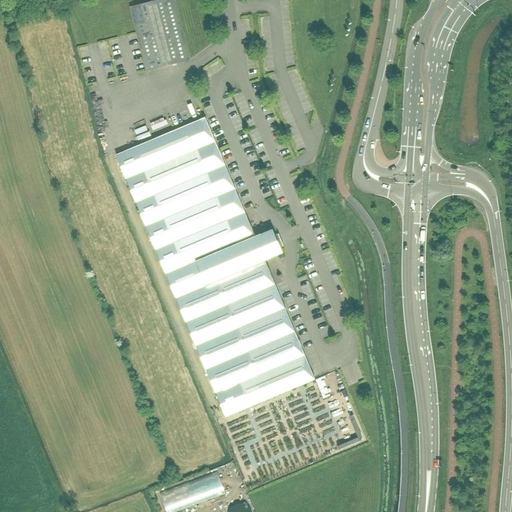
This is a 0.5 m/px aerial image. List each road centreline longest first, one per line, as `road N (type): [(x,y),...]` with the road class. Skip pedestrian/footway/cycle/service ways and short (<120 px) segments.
road 1 (secondary): [(408,190),(405,292),(422,431),(420,511)]
road 2 (secondary): [(430,511),(424,190)]
road 3 (tertiary): [(504,511),(511,378),(491,208)]
road 4 (secondary): [(439,0),(418,50),(408,175)]
road 5 (secondary): [(427,149),(440,45),(467,0)]
road 6 (unclassified): [(396,0),(364,152)]
